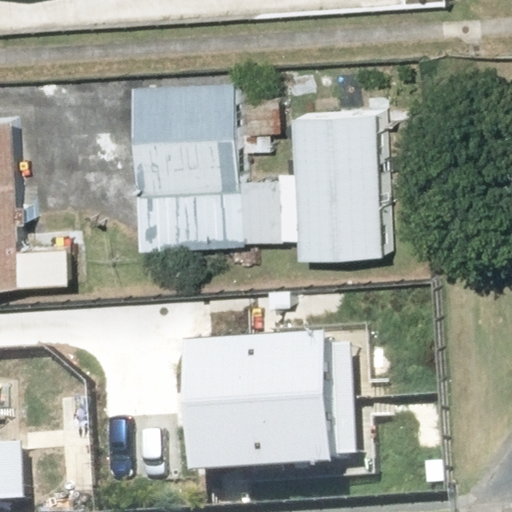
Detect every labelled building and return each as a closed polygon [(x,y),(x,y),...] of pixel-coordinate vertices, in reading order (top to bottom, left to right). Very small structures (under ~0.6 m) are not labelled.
[(244,81),(138,86),(146,255),(252,250),(252,246),(291,244),(288,179),(249,181),(244,81)] [(392,113),(304,116),(310,262),(398,258),(392,113)] [(24,121),(0,122),(0,293),(33,292),(24,121)] [(220,342),(222,464),(367,461),(364,339),(220,342)] [(0,496),(45,495),(43,442),(13,444),(10,374),(0,374),(0,496)]
